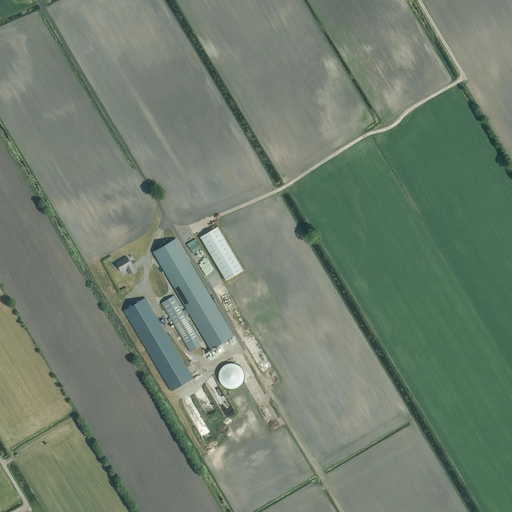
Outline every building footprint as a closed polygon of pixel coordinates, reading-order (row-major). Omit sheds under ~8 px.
[(226,281),(243,270),(218,227),(200,237),(226,281)] [(233,336),(176,239),(154,252),(187,309),(183,311),(174,296),(162,303),(187,346),(199,339),(186,316),(190,313),(211,349),(233,336)] [(136,271),(127,257),(117,263),(121,271),(127,268),(131,274),(136,271)] [(145,298),(125,311),(172,391),(193,378),(145,298)] [(281,322),(269,328),(271,334),(274,333),(274,334),(280,331),(278,327),(282,325),(281,322)] [(233,389),(238,387),(241,385),(243,381),(244,378),(244,373),(242,369),(239,366),(235,364),(231,363),(228,364),(224,366),(221,369),(219,373),(219,377),(220,381),(222,384),(225,387),(229,389),(233,389)]
